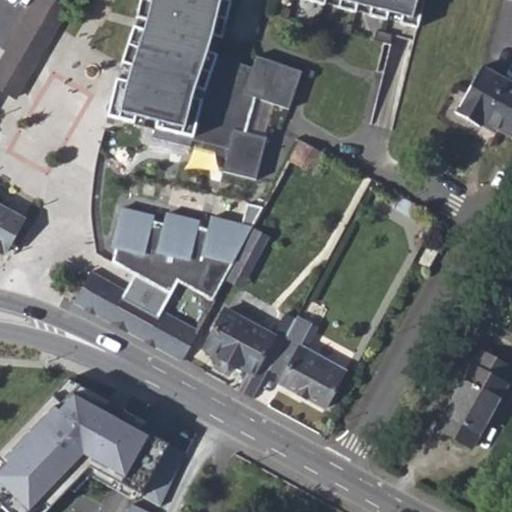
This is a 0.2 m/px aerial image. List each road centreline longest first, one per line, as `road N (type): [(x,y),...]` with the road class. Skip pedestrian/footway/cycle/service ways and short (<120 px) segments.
road 1 (residential): [(237,27),(343,55),(337,99),(358,158),(473,222),(338,479)]
road 2 (secondary): [(0,314),(63,333),(338,479)]
